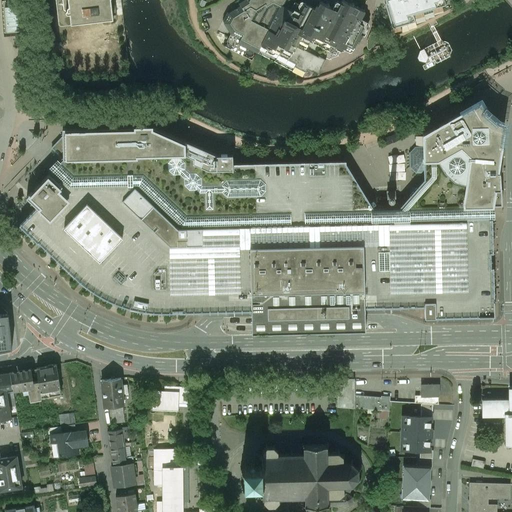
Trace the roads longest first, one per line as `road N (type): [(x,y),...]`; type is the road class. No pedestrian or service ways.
road 1 (secondary): [(511,335),(167,343),(87,321)]
road 2 (secondary): [(80,345),(167,366),(467,361)]
road 3 (residential): [(450,511),(467,361)]
